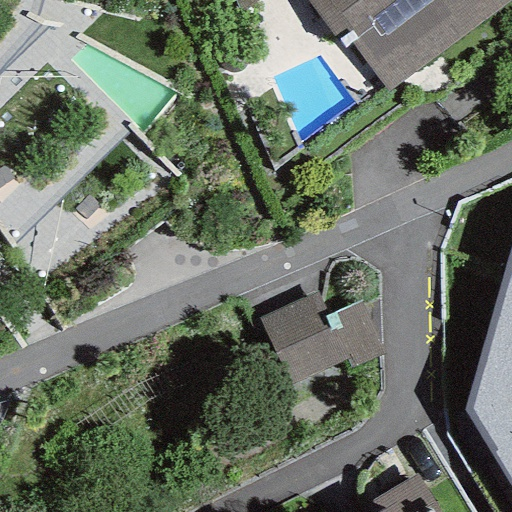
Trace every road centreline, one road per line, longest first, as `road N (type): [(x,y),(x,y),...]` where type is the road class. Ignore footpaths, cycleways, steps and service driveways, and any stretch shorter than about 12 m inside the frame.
road 1 (residential): [(404,206),(0,382)]
road 2 (residential): [(404,206),(427,367),(415,407),(382,441),(234,511)]
